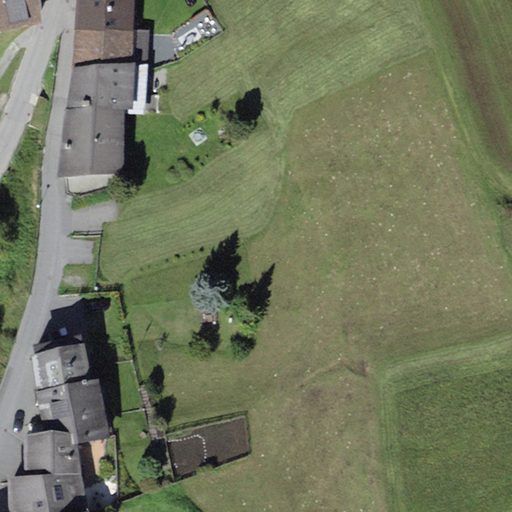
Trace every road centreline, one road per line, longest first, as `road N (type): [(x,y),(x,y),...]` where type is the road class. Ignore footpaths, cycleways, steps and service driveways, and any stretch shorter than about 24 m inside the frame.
road 1 (residential): [(0,434),(44,257),(64,0)]
road 2 (tertiary): [(56,0),(0,151)]
